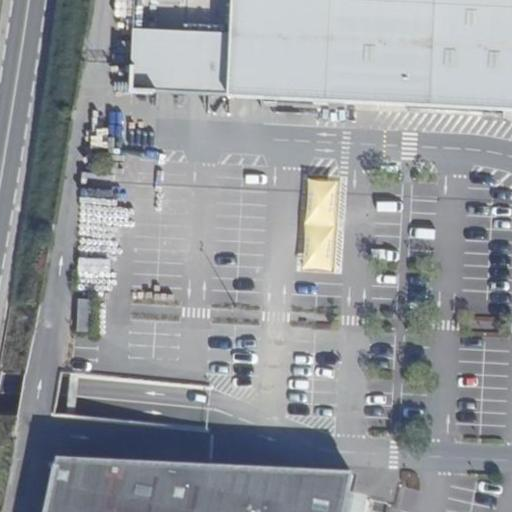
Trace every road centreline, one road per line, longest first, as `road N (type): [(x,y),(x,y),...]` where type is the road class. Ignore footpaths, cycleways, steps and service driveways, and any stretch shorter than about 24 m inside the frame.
road 1 (primary): [(27,0),(0,178)]
road 2 (unknown): [(112,0),(93,137),(126,132)]
